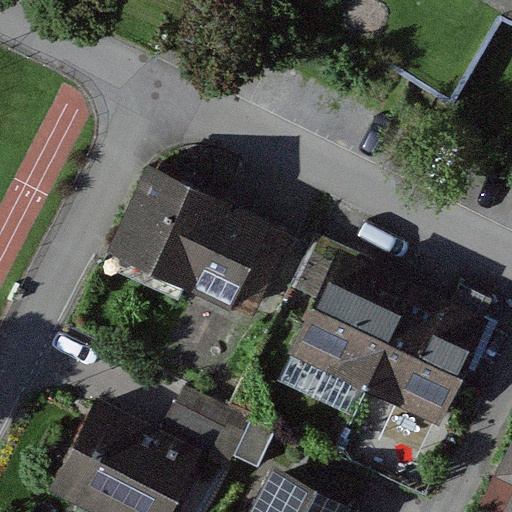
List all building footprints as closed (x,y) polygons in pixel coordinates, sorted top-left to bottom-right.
[(277,215),(161,154),(121,230),(237,291),(277,215)] [(486,315),(350,244),(304,333),(440,404),(486,315)] [(178,511),(211,458),(106,395),(56,478),(113,511),(178,511)] [(511,511),(511,450),(503,467),(511,471),(511,511)] [(358,511),(362,505),(282,463),(255,511),(358,511)]
